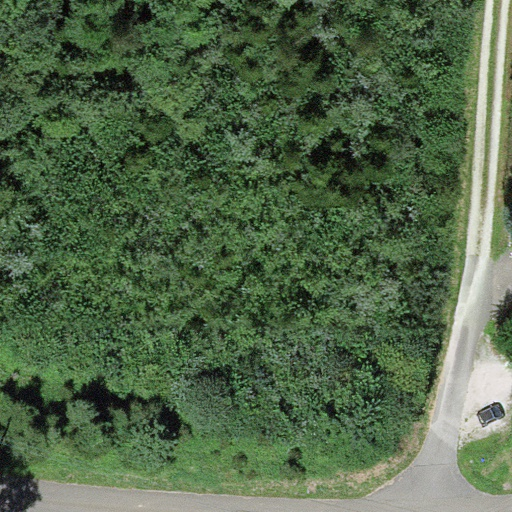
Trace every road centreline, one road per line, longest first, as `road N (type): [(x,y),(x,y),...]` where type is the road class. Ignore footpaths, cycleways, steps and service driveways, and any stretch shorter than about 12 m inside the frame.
road 1 (track): [(496,0),(479,257),(428,511)]
road 2 (unclassified): [(0,498),(129,511),(511,511)]
